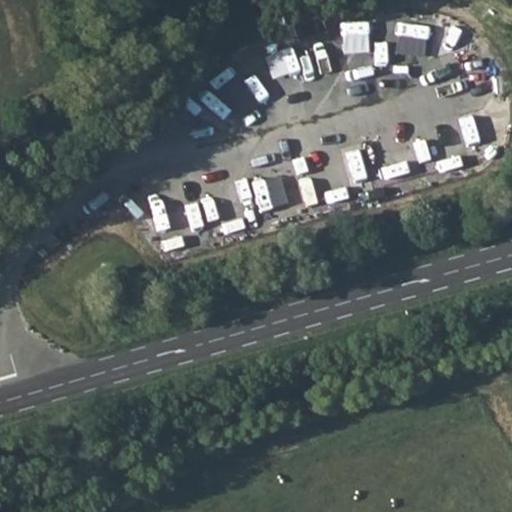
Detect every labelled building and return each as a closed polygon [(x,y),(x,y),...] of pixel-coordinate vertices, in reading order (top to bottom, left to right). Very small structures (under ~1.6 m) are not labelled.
[(308,9),(291,14),(293,18),(288,20),(292,32),(285,33),(289,45),(301,42),(299,35),(315,30),(317,37),(328,33),(324,21),(318,23),(314,12),(309,13),(308,9)] [(409,26),(404,55),(433,59),(438,31),(409,26)] [(241,68),(217,84),(233,108),(257,91),(241,68)] [(302,164),(306,193),(335,189),(331,160),(302,164)] [(184,210),(158,218),(164,239),(190,230),(184,210)]
